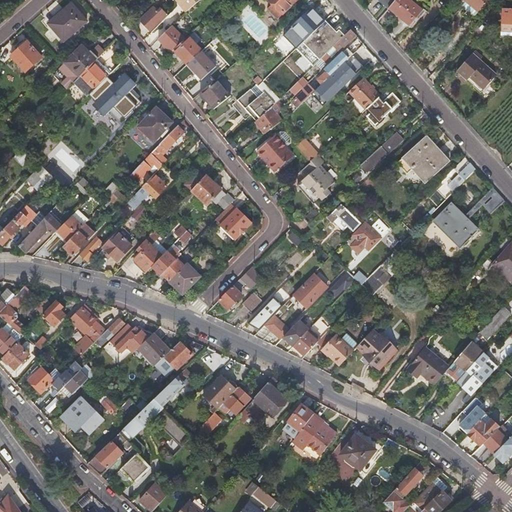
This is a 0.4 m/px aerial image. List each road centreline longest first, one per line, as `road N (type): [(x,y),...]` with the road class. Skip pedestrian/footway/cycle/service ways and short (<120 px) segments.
road 1 (residential): [(96,0),(273,215),(273,232),(185,318)]
road 2 (residential): [(185,318),(433,442),(495,493)]
road 3 (residential): [(342,0),(511,190)]
road 4 (residential): [(0,269),(34,268),(185,318)]
road 5 (residential): [(0,382),(122,511)]
